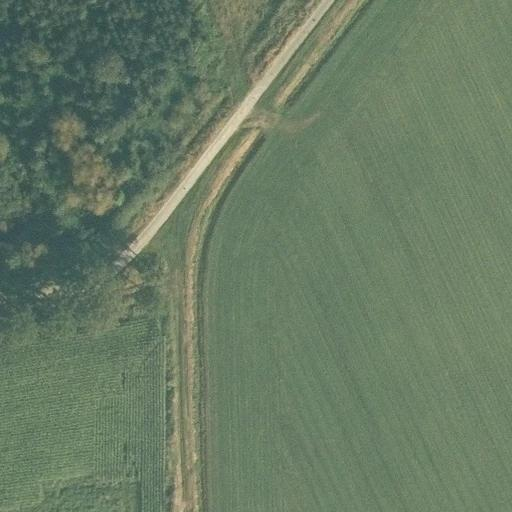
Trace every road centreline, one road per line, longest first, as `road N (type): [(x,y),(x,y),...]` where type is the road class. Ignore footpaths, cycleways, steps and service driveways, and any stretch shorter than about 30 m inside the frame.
road 1 (unclassified): [(0,298),(77,285),(117,266),(326,0)]
road 2 (track): [(221,137),(188,231),(186,511)]
